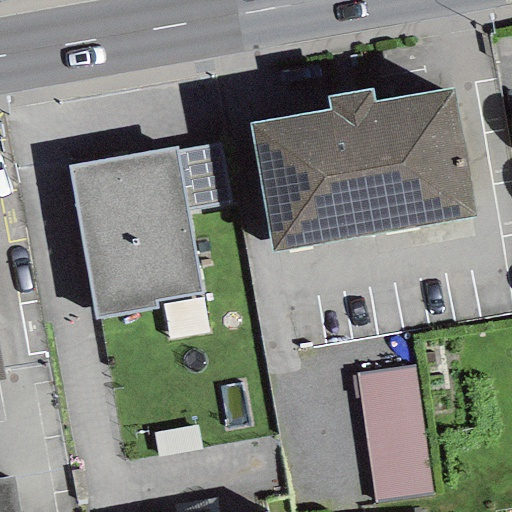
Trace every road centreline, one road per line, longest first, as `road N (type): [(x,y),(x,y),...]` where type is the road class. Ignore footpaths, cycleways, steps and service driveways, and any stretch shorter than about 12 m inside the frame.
road 1 (unknown): [(453,0),(488,226),(483,246),(282,294),(268,306),(295,432),(326,486)]
road 2 (secondary): [(0,57),(335,0)]
road 3 (unknown): [(0,360),(24,511)]
